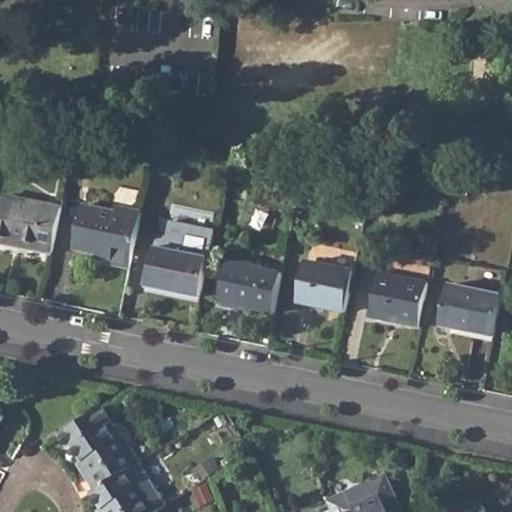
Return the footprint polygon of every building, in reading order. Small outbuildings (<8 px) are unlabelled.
[(0,160),(17,164),(22,139),(0,134),(0,160)] [(86,167),(91,140),(76,137),(71,165),(86,167)] [(182,179),(188,153),(156,147),(151,173),(182,179)] [(447,192),(468,196),(472,174),(451,172),(447,192)] [(375,175),(368,207),(391,212),(391,209),(397,181),(375,175)] [(391,209),(403,212),(409,183),(397,181),(391,209)] [(3,196),(0,211),(0,242),(12,245),(13,239),(22,240),(20,246),(53,253),(62,208),(3,196)] [(83,205),(78,230),(84,228),(88,206),(83,205)] [(107,264),(131,269),(143,212),(118,208),(118,212),(88,206),(84,228),(78,230),(74,249),(109,256),(107,264)] [(202,298),(210,259),(156,248),(148,287),(202,298)] [(347,312),(355,271),(308,262),(299,303),(347,312)] [(275,313),(283,274),(229,263),(221,302),(275,313)] [(420,327),(429,284),(380,274),(371,317),(420,327)] [(494,338),(503,296),(449,285),(441,327),(494,338)] [(86,478),(95,491),(141,462),(142,461),(134,449),(126,454),(117,440),(108,426),(113,422),(104,407),(59,435),(68,449),(73,447),(90,475),(86,478)] [(117,440),(126,454),(134,449),(126,435),(117,440)] [(158,511),(168,506),(141,462),(95,491),(92,493),(103,511),(158,511)] [(332,510),(332,511),(388,511),(374,480),(328,501),(332,510)]
